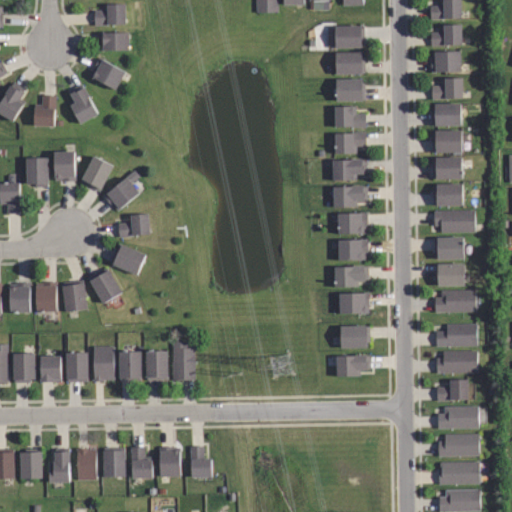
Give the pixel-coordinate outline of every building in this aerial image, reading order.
[(277,0),(278,10),(256,11),(256,0),(277,0)] [(328,0),(302,0),(303,1),(309,1),(309,11),(328,11),(328,0)] [(461,0),(462,17),(431,18),(431,4),(444,4),(444,0),(461,0)] [(127,23),(108,23),(108,25),(94,25),(94,9),(104,9),(104,2),(127,2),(127,23)] [(461,24),(462,43),(431,44),(431,31),(444,31),(444,24),(461,24)] [(335,25),(364,25),(364,47),(336,48),(335,25)] [(131,49),(100,49),(100,31),(131,31),(131,49)] [(433,50),(461,50),(462,72),(433,72),(433,50)] [(336,52),(365,51),(365,74),(336,74),(336,52)] [(126,71),(116,89),(91,75),(95,68),(93,67),(99,56),(126,71)] [(0,60),(2,59),(8,72),(0,76),(0,80),(1,83),(0,83),(0,60)] [(463,77),(464,97),(433,98),(432,84),(442,84),(442,78),(463,77)] [(336,78),(365,78),(365,100),(337,101),(336,78)] [(14,120),(0,110),(0,104),(13,83),(26,91),(21,99),(25,102),(14,120)] [(89,97),(98,114),(80,123),(69,103),(76,100),(71,90),(82,84),(84,88),(85,87),(90,96),(89,97)] [(54,125),(34,124),(34,104),(41,104),(41,94),(54,95),(54,125)] [(433,103),(461,103),(462,125),(433,125),(433,103)] [(333,126),(333,105),(355,105),(355,112),(364,112),(364,126),(333,126)] [(433,130),(462,130),(462,152),(433,153),(433,130)] [(366,144),(357,144),(357,152),(334,152),(334,132),(366,131),(366,144)] [(53,150),(73,150),(73,179),(60,179),(60,178),(53,178),(53,150)] [(115,164),(102,190),(82,180),(95,154),(115,164)] [(48,182),(47,182),(47,185),(36,185),(36,182),(27,182),(27,156),(48,156),(48,182)] [(434,157),(463,156),(463,179),(434,179),(434,157)] [(332,159),(333,180),(357,180),(357,173),(364,173),(364,171),(367,171),(367,165),(367,159),(332,159)] [(140,191),(117,209),(112,203),(111,204),(103,194),(135,168),(140,175),(132,181),(140,191)] [(0,181),(20,181),(21,212),(6,212),(6,202),(0,202),(0,181)] [(435,183),(463,183),(464,205),(435,206),(435,183)] [(333,185),(333,206),(358,206),(358,200),(365,200),(365,198),(368,198),(368,185),(333,185)] [(441,232),(476,232),(475,209),(434,210),(434,225),(441,225),(441,232)] [(338,212),(338,234),(364,233),(364,228),(368,228),(367,219),(367,211),(338,212)] [(150,233),(118,237),(116,222),(131,221),(130,214),(148,212),(150,233)] [(435,236),(464,236),(464,258),(436,259),(435,236)] [(338,238),(338,260),(364,259),(364,254),(368,254),(367,237),(338,238)] [(146,254),(147,254),(138,273),(110,261),(118,241),(146,254)] [(436,263),(465,263),(465,285),(436,285),(436,263)] [(335,265),(335,286),(359,286),(359,280),(366,280),(366,278),(369,278),(369,265),(335,265)] [(124,291),(105,303),(90,278),(106,268),(107,270),(110,268),(124,291)] [(88,308),(66,311),(63,282),(84,279),(88,308)] [(30,311),(10,311),(10,283),(15,283),(15,281),(30,281),(30,311)] [(57,311),(37,311),(37,283),(41,283),(41,281),(57,281),(57,311)] [(442,289),(476,288),(477,311),(436,312),(435,296),(442,296),(442,289)] [(338,291),(368,291),(368,311),(338,312),(338,291)] [(444,323),(478,323),(479,345),(438,346),(437,331),(444,331),(444,323)] [(340,325),(341,347),(367,347),(367,341),(371,341),(370,325),(340,325)] [(195,378),(174,379),(173,341),(189,341),(189,346),(194,346),(195,378)] [(0,344),(9,344),(9,381),(0,381),(0,344)] [(94,346),(115,345),(115,380),(95,380),(94,346)] [(444,350),(479,349),(479,372),(438,373),(438,357),(444,357),(444,350)] [(146,350),(168,350),(169,378),(147,379),(146,350)] [(120,351),(142,351),(143,379),(120,380),(120,351)] [(66,352),(88,352),(89,380),(67,381),(66,352)] [(14,353),(36,353),(36,381),(14,382),(14,353)] [(336,355),(336,376),(361,376),(360,369),(368,369),(368,367),(371,367),(371,361),(371,355),(336,355)] [(41,356),(61,356),(61,381),(41,381),(41,356)] [(467,379),(468,399),(437,400),(437,386),(450,386),(450,379),(467,379)] [(444,406),(479,405),(479,428),(438,429),(438,413),(445,413),(444,406)] [(445,433),(479,433),(480,455),(439,456),(438,441),(445,440),(445,433)] [(212,457),(212,475),(191,475),(191,445),(204,445),(204,457),(212,457)] [(151,459),(151,477),(131,477),(131,446),(144,446),(144,459),(151,459)] [(77,448),(97,447),(98,479),(78,480),(77,448)] [(160,448),(181,447),(182,476),(161,476),(160,448)] [(104,448),(126,448),(126,476),(104,476),(104,448)] [(0,449),(15,449),(15,477),(0,477),(0,449)] [(70,482),(49,482),(49,461),(55,461),(55,449),(70,449),(70,482)] [(21,450),(43,450),(43,478),(21,478),(21,450)] [(445,461),(479,461),(480,483),(439,484),(438,468),(445,468),(445,461)] [(445,489),(480,488),(480,511),(439,511),(439,496),(446,496),(445,489)]
